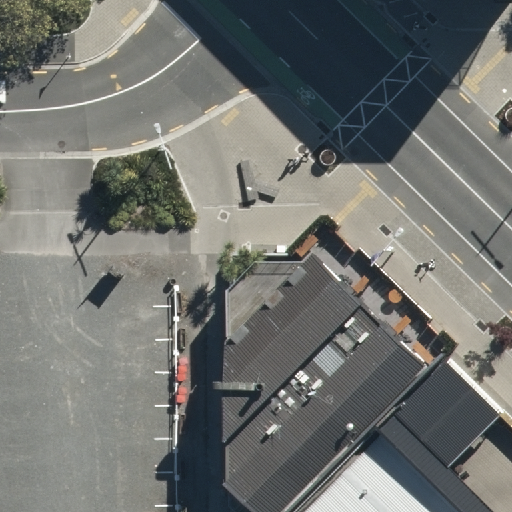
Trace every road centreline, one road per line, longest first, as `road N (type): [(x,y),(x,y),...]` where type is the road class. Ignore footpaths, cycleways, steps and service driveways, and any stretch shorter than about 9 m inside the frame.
road 1 (tertiary): [(511,237),(272,0)]
road 2 (residential): [(239,0),(148,84),(98,102),(0,112)]
road 3 (unknown): [(197,236),(204,511)]
